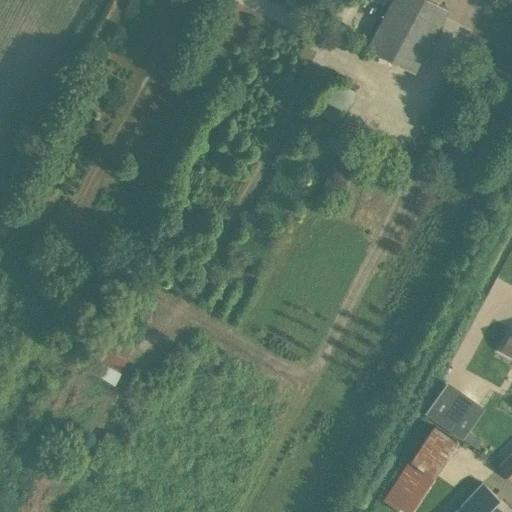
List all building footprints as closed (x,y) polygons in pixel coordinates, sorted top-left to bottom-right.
[(447,9),(430,0),(391,0),(366,48),(413,72),(447,9)] [(337,80),(319,113),(337,123),(355,89),(337,80)] [(139,306),(130,325),(143,332),(152,313),(139,306)] [(105,316),(79,365),(115,384),(142,334),(105,316)] [(511,329),(500,350),(511,356),(511,329)] [(480,411),(443,385),(424,411),(462,438),(467,431),(480,411)] [(406,511),(411,511),(460,438),(433,421),(384,497),(406,511)] [(467,431),(462,438),(476,448),(481,441),(467,431)] [(106,475),(123,440),(107,432),(90,467),(106,475)] [(511,477),(511,452),(500,465),(511,477)] [(511,511),(511,508),(483,482),(455,511),(511,511)]
